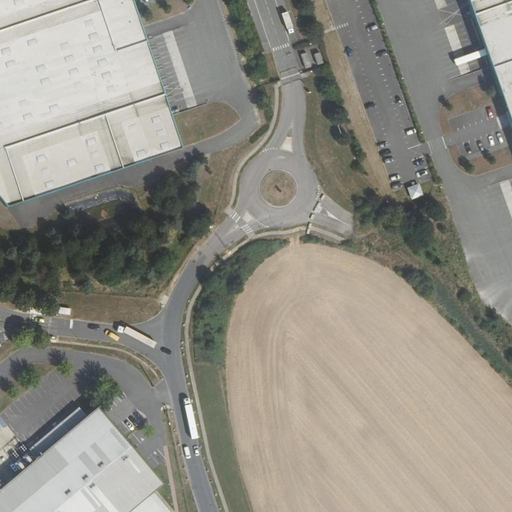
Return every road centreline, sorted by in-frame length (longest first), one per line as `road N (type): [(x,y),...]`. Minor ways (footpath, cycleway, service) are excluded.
road 1 (unclassified): [(210,511),(170,340)]
road 2 (unclassified): [(170,340),(32,321)]
